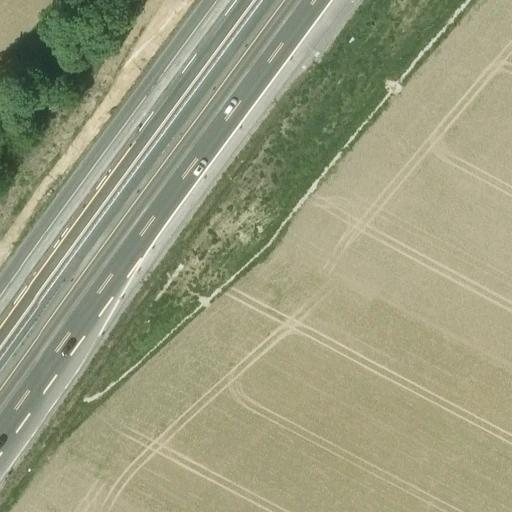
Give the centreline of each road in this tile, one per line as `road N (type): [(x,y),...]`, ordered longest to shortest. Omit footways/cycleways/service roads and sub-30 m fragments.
road 1 (motorway): [(0,411),(298,0)]
road 2 (motorway): [(234,0),(0,317)]
